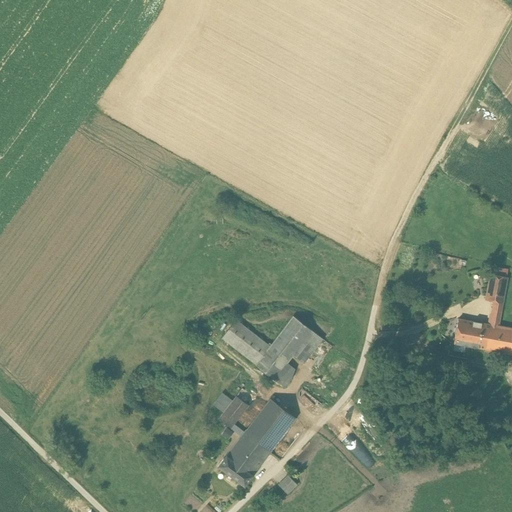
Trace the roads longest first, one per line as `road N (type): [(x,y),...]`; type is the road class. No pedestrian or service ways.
road 1 (track): [(511,16),(380,279)]
road 2 (unclassified): [(233,511),(356,381),(380,279)]
road 3 (unclassified): [(0,412),(102,511)]
